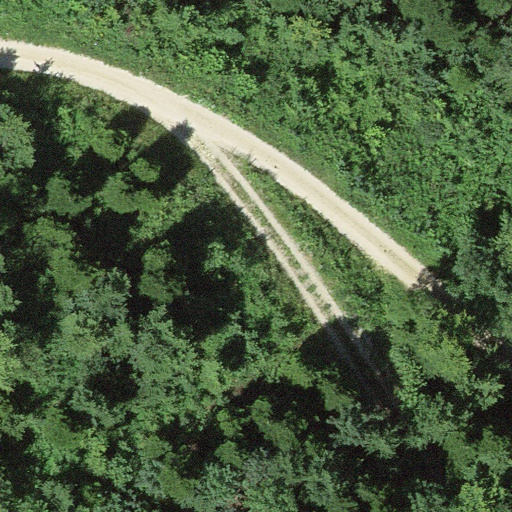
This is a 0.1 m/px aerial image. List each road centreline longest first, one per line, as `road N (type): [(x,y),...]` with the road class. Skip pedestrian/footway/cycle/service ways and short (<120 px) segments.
road 1 (track): [(511,352),(393,249),(223,126),(108,65),(0,48)]
road 2 (track): [(223,126),(448,511)]
